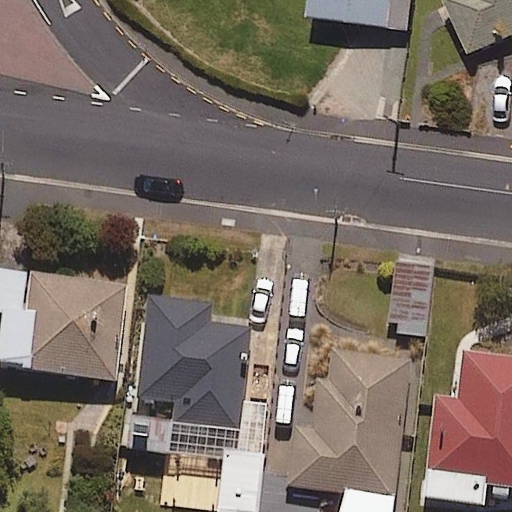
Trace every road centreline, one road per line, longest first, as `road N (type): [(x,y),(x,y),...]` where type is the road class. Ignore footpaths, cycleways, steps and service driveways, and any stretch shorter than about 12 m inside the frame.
road 1 (tertiary): [(238,155),(511,192)]
road 2 (tertiary): [(0,128),(238,155)]
road 3 (residential): [(63,0),(119,63),(238,155)]
